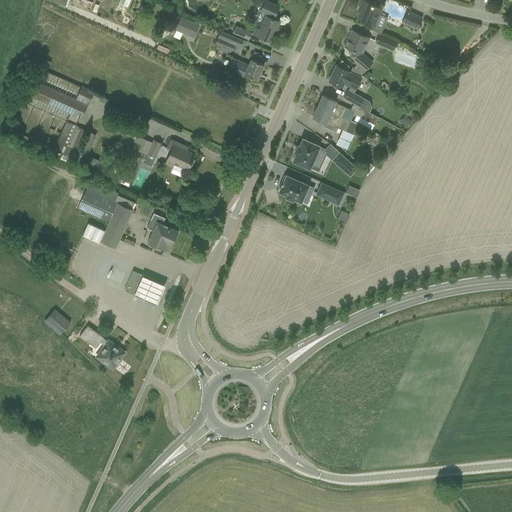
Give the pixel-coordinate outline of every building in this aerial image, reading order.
[(279,7),(265,0),(261,10),(267,13),(260,30),(256,28),(253,34),(268,40),(273,29),(275,30),(279,22),(273,19),(279,7)] [(360,11),(357,18),(366,22),(375,26),(372,31),(380,35),(387,18),(379,15),(382,9),(362,0),(358,10),(360,11)] [(402,23),(417,29),(422,17),(407,11),(402,23)] [(199,24),(180,16),(174,29),(194,38),(199,24)] [(233,32),(248,39),(251,33),(236,26),(233,32)] [(215,44),(232,51),(235,44),(240,47),(243,41),(220,31),(215,44)] [(348,37),(344,46),(352,50),(348,54),(350,56),(355,61),(354,62),(357,65),(364,71),(372,62),(363,54),(370,38),(363,35),(354,31),(350,38),(348,37)] [(375,43),(394,51),(397,43),(379,35),(375,43)] [(244,74),(257,80),(264,64),(251,59),(248,65),(233,59),(228,71),(243,77),(244,74)] [(444,73),(451,78),(462,64),(455,59),(444,73)] [(336,65),(329,81),(337,85),(342,87),(344,84),(356,90),(362,77),(361,77),(350,71),(347,70),(349,66),(342,60),(340,66),(336,65)] [(33,80),(24,101),(34,106),(37,99),(70,113),(54,150),(63,154),(60,161),(66,164),(69,156),(74,159),(76,154),(85,158),(94,135),(86,131),(78,127),(69,147),(66,145),(79,117),(81,118),(87,104),(89,105),(92,98),(98,101),(101,95),(94,92),(82,86),(76,99),(33,80)] [(355,104),(369,112),(371,108),(370,104),(369,101),(348,89),(343,98),(355,105),(355,104)] [(323,95),(318,105),(326,109),(343,116),(351,120),(354,114),(375,125),(379,117),(369,112),(355,104),(355,105),(352,111),(335,103),(336,101),(331,99),(323,95)] [(318,105),(312,117),(320,120),(321,121),(325,123),(324,126),(335,131),(337,128),(342,130),(353,135),(358,124),(354,121),(351,120),(318,105)] [(399,122),(406,128),(411,121),(405,115),(399,122)] [(296,153),(293,161),(309,168),(312,163),(319,166),(324,156),(327,151),(319,147),(319,146),(303,139),(299,146),(297,145),(297,147),(295,151),(295,150),(294,152),(296,153)] [(147,154),(143,162),(151,165),(154,157),(161,143),(153,140),(152,143),(147,154)] [(179,165),(188,169),(195,154),(181,148),(182,145),(171,140),(167,149),(170,150),(165,162),(171,165),(173,163),(179,165)] [(357,168),(339,152),(332,159),(350,175),(357,168)] [(279,188),(277,192),(285,196),(284,198),(293,201),(294,199),(301,203),(302,202),(305,195),(310,197),(314,188),(309,186),(310,184),(286,173),(285,175),(284,175),(278,187),(279,188)] [(90,179),(77,207),(110,221),(105,232),(104,233),(119,240),(119,238),(120,236),(124,228),(135,203),(117,195),(118,192),(90,179)] [(321,183),(316,194),(338,204),(343,193),(321,183)] [(155,246),(165,250),(170,240),(173,241),(174,239),(175,239),(178,231),(162,224),(165,218),(154,213),(147,228),(153,231),(147,243),(155,246)] [(124,290),(135,295),(143,276),(132,271),(124,290)] [(166,290),(143,280),(134,300),(157,310),(166,290)] [(44,321),(59,334),(70,322),(55,309),(44,321)] [(96,356),(112,369),(114,366),(116,367),(120,361),(118,360),(124,353),(108,341),(108,342),(103,338),(104,337),(87,325),(79,336),(95,348),(100,342),(104,345),(96,356)]
